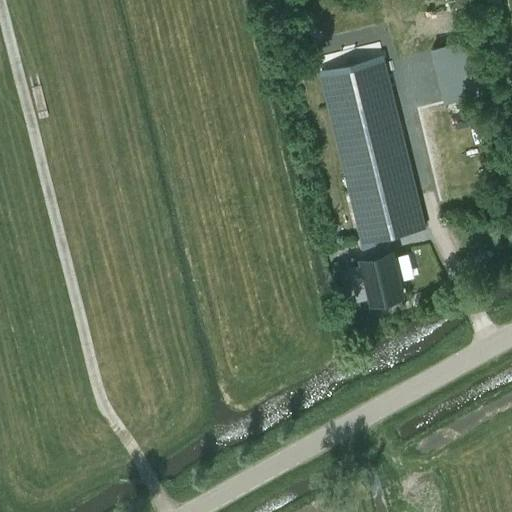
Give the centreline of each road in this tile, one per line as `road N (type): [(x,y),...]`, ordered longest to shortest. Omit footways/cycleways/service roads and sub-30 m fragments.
road 1 (track): [(143,466),(101,408),(0,5)]
road 2 (unclassified): [(191,511),(511,334)]
